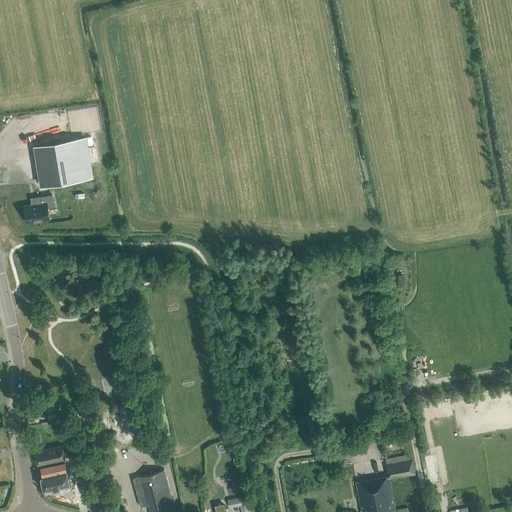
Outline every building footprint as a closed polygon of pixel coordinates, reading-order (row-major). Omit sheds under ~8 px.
[(85,133),(45,139),(52,187),(93,181),(85,133)] [(27,222),(49,218),(48,207),(54,206),(52,194),(34,198),(35,204),(24,206),(27,222)] [(397,420),(394,405),(387,406),(391,421),(397,420)] [(34,450),(38,465),(40,476),(42,488),(52,486),(52,487),(59,485),(59,484),(69,482),(64,460),(65,460),(62,445),(34,450)] [(394,511),(388,479),(415,474),(412,459),(386,464),(388,476),(356,482),(361,511),(394,511)] [(174,509),(163,469),(138,476),(146,504),(148,504),(150,511),(165,511),(166,511),(174,509)] [(232,482),(235,494),(240,492),(237,480),(232,482)] [(250,511),(247,495),(228,499),(230,508),(240,506),(241,511),(250,511)]
